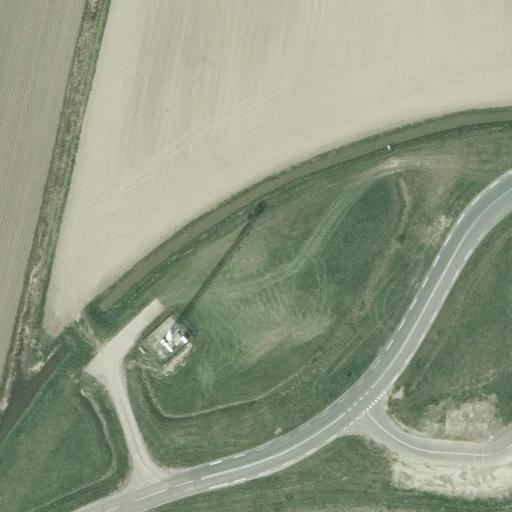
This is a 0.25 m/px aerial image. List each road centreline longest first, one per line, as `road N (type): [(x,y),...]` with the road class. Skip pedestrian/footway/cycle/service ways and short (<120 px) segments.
road 1 (secondary): [(354,406),(400,350),(464,237),(511,189)]
road 2 (secondary): [(108,511),(293,448),(354,406)]
road 3 (unclassified): [(509,447),(488,457),(414,452),(354,406)]
